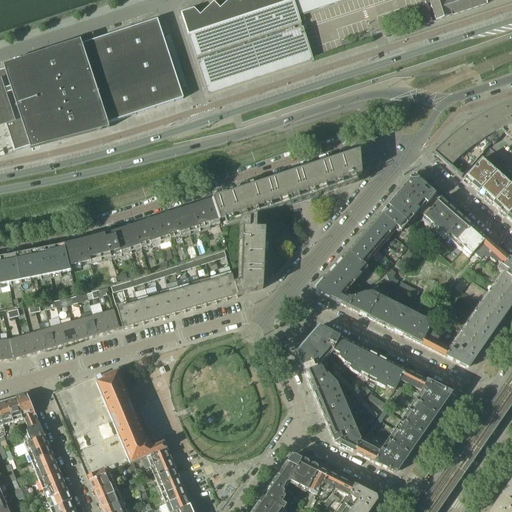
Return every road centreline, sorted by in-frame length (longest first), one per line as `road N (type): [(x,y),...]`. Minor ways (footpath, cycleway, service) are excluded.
road 1 (residential): [(0,245),(94,225),(365,135),(384,135),(405,150)]
road 2 (secondary): [(0,191),(393,95)]
road 3 (secondary): [(511,21),(207,120)]
road 4 (residential): [(29,378),(242,316),(263,319)]
road 5 (residential): [(488,398),(285,293)]
road 6 (secondary): [(207,120),(0,177)]
road 7 (residential): [(285,293),(405,150)]
road 8 (unclassified): [(167,2),(0,53)]
road 9 (residential): [(86,511),(29,378)]
road 10 (residential): [(418,503),(292,436)]
road 11 (residential): [(511,244),(405,150)]
road 12 (residential): [(292,436),(301,404),(263,319)]
road 13 (residential): [(488,398),(418,503)]
road 14 (unclassified): [(167,2),(207,120)]
